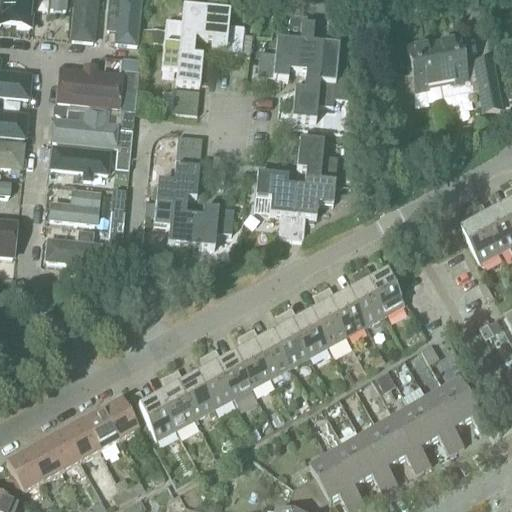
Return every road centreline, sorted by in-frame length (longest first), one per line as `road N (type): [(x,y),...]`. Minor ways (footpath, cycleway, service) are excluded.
road 1 (residential): [(78,388),(31,289),(50,55)]
road 2 (residential): [(165,345),(133,285),(150,131),(227,136)]
road 3 (residential): [(391,226),(165,345)]
road 4 (residential): [(474,354),(425,266),(391,226)]
road 5 (residential): [(511,159),(391,226)]
